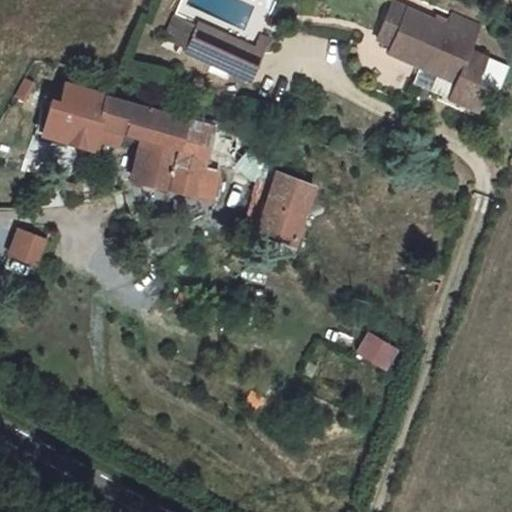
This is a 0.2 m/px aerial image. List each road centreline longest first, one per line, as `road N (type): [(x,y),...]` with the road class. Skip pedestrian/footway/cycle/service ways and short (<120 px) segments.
road 1 (track): [(364,511),(478,202)]
road 2 (unknown): [(478,202),(457,161),(333,107)]
road 3 (secondary): [(133,511),(0,437)]
